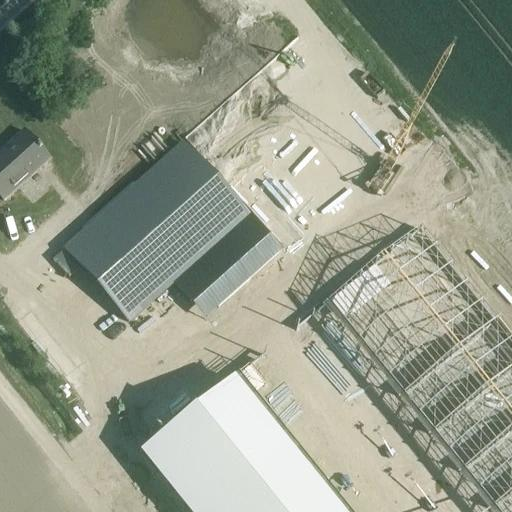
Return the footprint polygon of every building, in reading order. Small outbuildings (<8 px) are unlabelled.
[(0,199),(3,202),(49,161),(23,132),(2,152),(3,153),(0,156),(0,199)] [(183,145),(63,252),(128,324),(129,323),(172,284),(247,217),(183,145)] [(511,511),(511,345),(419,230),(138,455),(183,511),(511,511)] [(214,313),(200,297),(189,307),(204,322),(214,313)] [(177,363),(185,359),(176,341),(168,345),(177,363)]
